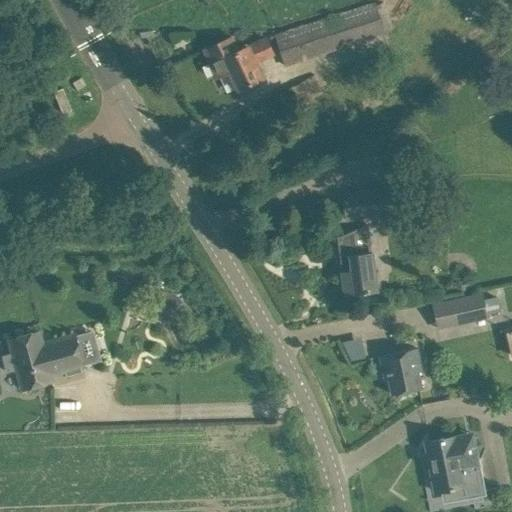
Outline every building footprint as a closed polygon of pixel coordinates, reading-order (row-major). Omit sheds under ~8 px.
[(372,3),(274,35),(284,63),(392,28),(383,2),(373,5),(372,3)] [(237,52),(230,37),(202,50),(215,77),(227,72),(235,89),(260,78),(253,63),(272,54),(264,39),(237,52)] [(62,87),(53,91),(62,113),(72,109),(62,87)] [(391,211),(387,187),(341,196),(345,219),(391,211)] [(355,246),(353,230),(337,236),(345,294),(377,290),(377,288),(380,287),(378,270),(374,270),(372,251),(369,252),(369,245),(355,246)] [(220,333),(174,270),(149,289),(196,351),(220,333)] [(431,303),(437,329),(487,318),(486,314),(499,311),(496,296),(483,299),(482,292),(431,303)] [(13,353),(3,356),(7,371),(17,368),(19,376),(22,387),(22,388),(42,383),(52,380),(51,375),(65,372),(66,375),(82,371),(81,368),(84,367),(83,364),(82,361),(75,334),(74,332),(43,341),(40,330),(28,333),(9,339),(13,353)] [(422,370),(417,347),(379,356),(382,369),(386,368),(391,394),(422,387),(419,371),(422,370)] [(467,434),(425,442),(434,490),(463,485),(465,494),(481,491),(476,464),(478,463),(476,453),(471,454),(467,434)]
